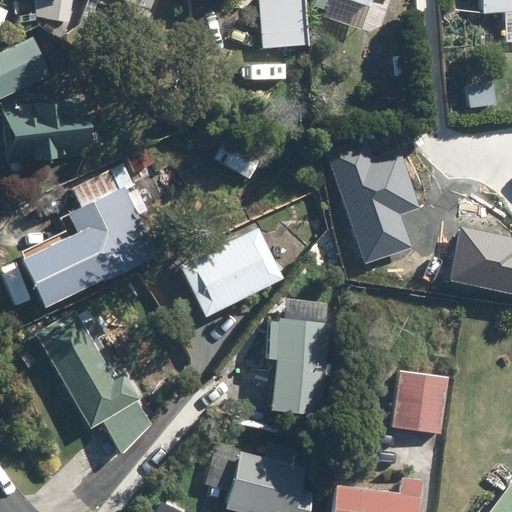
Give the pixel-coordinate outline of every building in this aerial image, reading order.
[(45,0),(43,14),(69,18),(71,0),(45,0)] [(123,0),(149,9),(152,0),(123,0)] [(258,0),(260,47),(308,45),(305,0),(258,0)] [(312,0),(311,5),(326,9),(328,0),(348,0),(370,7),(372,0),(312,0)] [(511,0),(481,0),(482,12),(504,11),(505,41),(511,40),(511,0)] [(394,37),(391,56),(405,59),(408,40),(394,37)] [(33,39),(0,54),(0,100),(51,76),(33,39)] [(77,99),(2,107),(8,163),(83,156),(77,99)] [(225,140),(214,158),(249,179),(260,161),(225,140)] [(145,150),(128,158),(135,172),(152,165),(145,150)] [(76,233),(21,259),(43,306),(154,253),(124,187),(67,213),(76,233)] [(256,227),(178,266),(203,317),(281,278),(256,227)] [(96,336),(102,332),(85,304),(34,333),(88,428),(101,420),(120,452),(149,424),(136,400),(139,399),(123,371),(112,378),(95,350),(102,346),(96,336)] [(324,362),(327,322),(271,318),(268,356),(275,357),(270,410),(318,415),(323,373),(328,374),(329,362),(324,362)] [(433,355),(431,372),(450,373),(451,357),(433,355)] [(399,372),(390,426),(440,434),(449,379),(399,372)] [(238,452),(239,449),(214,442),(204,484),(228,492),(224,508),(240,511),(308,511),(313,495),(300,492),(305,470),(238,452)] [(329,511),(415,511),(419,482),(400,479),(398,493),(333,484),(329,511)] [(511,511),(511,481),(487,511),(511,511)]
